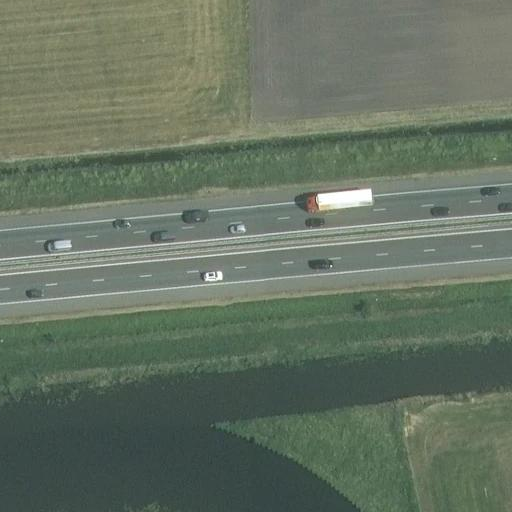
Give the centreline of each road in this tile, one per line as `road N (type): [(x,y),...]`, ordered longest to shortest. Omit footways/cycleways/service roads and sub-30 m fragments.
road 1 (motorway): [(511,199),(0,245)]
road 2 (motorway): [(0,289),(511,244)]
